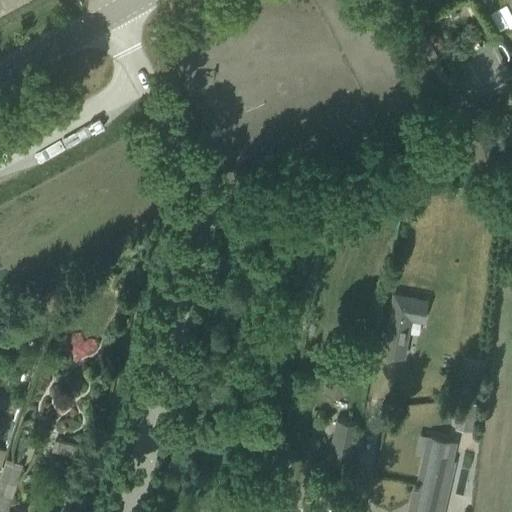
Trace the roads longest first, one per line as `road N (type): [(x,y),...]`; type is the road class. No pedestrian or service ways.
road 1 (residential): [(131,511),(205,205),(109,18)]
road 2 (residential): [(0,78),(109,18)]
